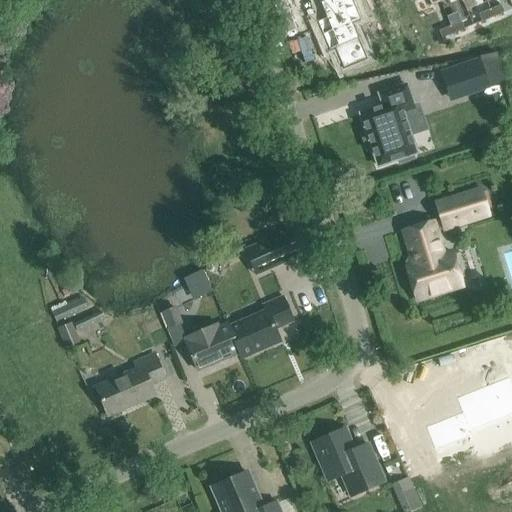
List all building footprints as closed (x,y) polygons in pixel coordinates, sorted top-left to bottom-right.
[(329,19),(320,22),(332,52),(338,49),(346,70),(370,60),(355,24),(363,21),(354,0),(330,0),(322,3),(329,19)] [(500,6),(490,10),(493,17),(503,13),(500,6)] [(490,10),(478,15),(481,22),(493,17),(490,10)] [(366,43),(382,42),(381,21),(365,22),(366,43)] [(463,27),(452,32),(455,40),(467,35),(463,27)] [(452,32),(441,37),(444,44),(455,40),(452,32)] [(487,87),(478,61),(442,73),(449,96),(473,88),(474,92),(487,87)] [(414,109),(406,85),(379,94),(383,106),(360,114),(377,166),(398,159),(399,163),(412,158),(411,155),(415,154),(402,113),(414,109)] [(443,232),(490,217),(485,203),(480,189),(457,196),(434,203),(443,232)] [(443,256),(433,223),(403,232),(413,264),(406,267),(416,301),(462,287),(452,253),(443,256)] [(289,228),(244,247),(254,271),(299,252),(289,228)] [(65,297),(75,293),(72,287),(62,291),(65,297)] [(57,323),(87,309),(88,308),(84,298),(51,312),(57,323)] [(227,325),(241,358),(279,342),(274,329),(293,322),(283,298),(263,306),(266,312),(229,328),(227,325)] [(176,306),(161,312),(168,329),(183,324),(176,306)] [(79,332),(103,322),(99,311),(74,321),(79,332)] [(65,348),(80,343),(72,323),(58,328),(65,348)] [(240,358),(241,358),(227,325),(218,329),(216,325),(185,338),(187,342),(185,343),(197,370),(206,366),(209,368),(216,365),(218,361),(238,353),(240,358)] [(107,416),(154,395),(150,386),(164,379),(153,355),(133,363),(136,370),(95,388),(107,416)] [(462,413),(425,427),(435,451),(472,436),(471,431),(511,414),(511,383),(509,377),(456,398),(462,413)] [(354,450),(346,429),(311,442),(326,479),(340,473),(348,495),(383,482),(368,445),(354,450)] [(263,507),(250,472),(214,486),(223,511),(282,511),(278,501),(263,507)] [(412,511),(421,508),(413,490),(397,497),(403,511),(412,511)]
